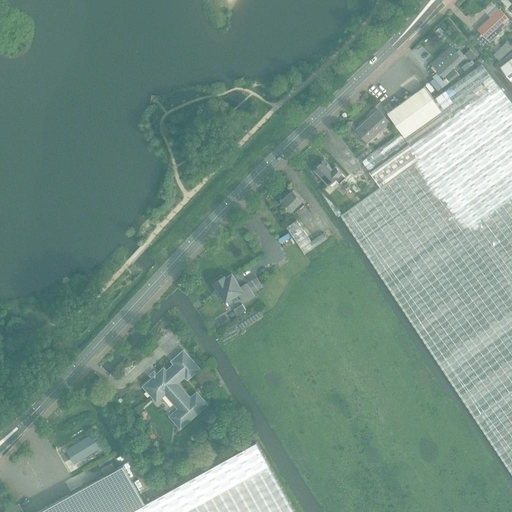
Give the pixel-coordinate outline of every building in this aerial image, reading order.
[(478,31),(474,35),(483,45),(488,41),(490,43),(503,29),(502,28),(505,25),(503,23),(509,18),(499,8),(490,17),(477,29),(478,31)] [(452,66),(461,57),(451,47),(442,56),(441,55),(432,64),(442,74),(451,65),(452,66)] [(471,59),(475,55),(469,48),(464,52),(471,59)] [(499,49),(493,54),(499,60),(505,55),(499,49)] [(511,57),(500,67),(511,82),(511,81),(511,57)] [(468,62),(461,67),(464,71),(471,65),(469,63),(468,62)] [(360,200),(340,215),(388,289),(463,400),(502,460),(511,474),(511,103),(481,64),(433,98),(443,111),(405,137),(400,132),(361,160),(369,171),(380,187),(360,200)] [(452,66),(443,75),(446,78),(449,81),(449,80),(457,73),(458,73),(452,66)] [(436,74),(432,77),(442,88),(450,81),(449,80),(449,81),(446,78),(443,81),(437,74),(436,74)] [(387,114),(400,132),(405,137),(443,111),(433,98),(424,85),(387,114)] [(389,121),(378,110),(356,130),(367,142),(389,121)] [(320,165),(315,168),(314,170),(328,185),(335,179),(339,183),(345,177),(335,166),(332,169),(325,160),(320,165)] [(347,182),(341,186),(345,192),(351,188),(347,182)] [(293,214),(304,204),(291,191),(281,201),(290,210),(290,211),(293,214)] [(312,241),(297,220),(286,227),(305,254),(328,238),(324,233),(312,241)] [(222,275),(214,280),(215,281),(214,282),(218,288),(214,291),(218,297),(222,294),(226,300),(238,292),(244,302),(254,295),(246,284),(240,287),(231,274),(225,278),(224,276),(223,277),(222,275)] [(166,394),(171,400),(178,408),(169,416),(180,428),(207,404),(197,392),(190,398),(177,383),(185,376),(188,379),(200,368),(184,350),(171,361),(174,364),(166,371),(164,368),(156,375),(154,372),(150,375),(152,378),(143,386),(146,390),(146,391),(150,396),(151,396),(153,398),(156,402),(166,394)] [(92,433),(66,449),(75,463),(101,447),(92,433)] [(295,511),(257,442),(146,504),(129,475),(123,465),(116,469),(112,462),(102,467),(106,474),(86,486),(83,488),(55,503),(38,511),(295,511)] [(216,459),(198,469),(200,472),(236,453),(233,447),(215,457),(216,459)] [(23,511),(18,503),(15,505),(14,505),(10,507),(0,511),(23,511)]
